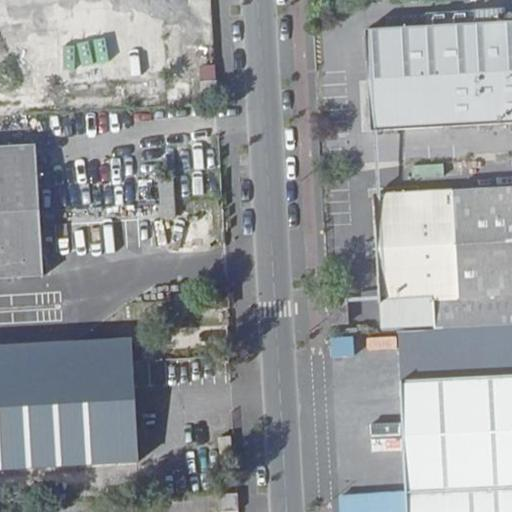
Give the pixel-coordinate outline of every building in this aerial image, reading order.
[(511,23),(367,32),(372,133),(511,125),(511,23)] [(165,26),(137,28),(140,79),(168,77),(165,26)] [(34,64),(7,67),(9,91),(36,88),(34,64)] [(189,102),(189,80),(167,80),(167,103),(189,102)] [(218,103),(216,82),(201,83),(202,104),(218,103)] [(36,146),(0,147),(0,280),(44,278),(36,146)] [(174,175),(159,176),(161,220),(177,219),(174,175)] [(511,189),(375,197),(381,304),(435,301),(436,332),(511,327),(511,189)] [(330,299),(331,326),(350,324),(348,297),(330,299)] [(230,298),(205,299),(207,323),(231,321),(230,298)] [(381,304),(382,335),(400,334),(436,332),(435,301),(381,304)] [(511,327),(436,332),(400,334),(402,383),(511,377),(511,327)] [(354,339),(332,341),(333,359),(355,358),(354,339)] [(131,341),(0,348),(0,470),(139,463),(131,341)] [(511,511),(511,377),(402,383),(408,495),(342,498),(342,511),(511,511)] [(240,494),(220,495),(221,511),(233,511),(241,511),(240,494)]
